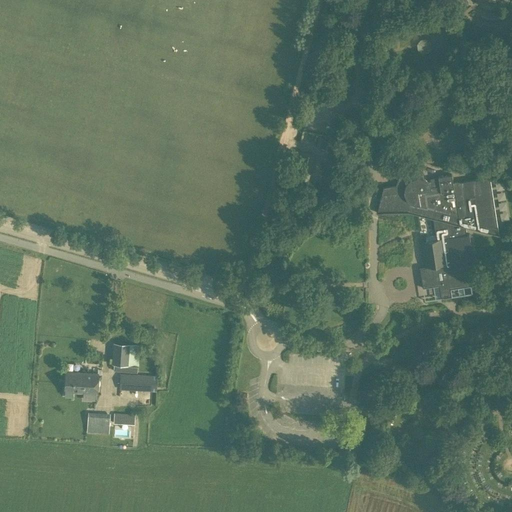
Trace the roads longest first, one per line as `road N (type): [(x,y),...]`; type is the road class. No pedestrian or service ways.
road 1 (track): [(226,299),(251,259),(317,0)]
road 2 (unclassified): [(201,292),(0,228)]
road 3 (unclassified): [(0,236),(201,292)]
